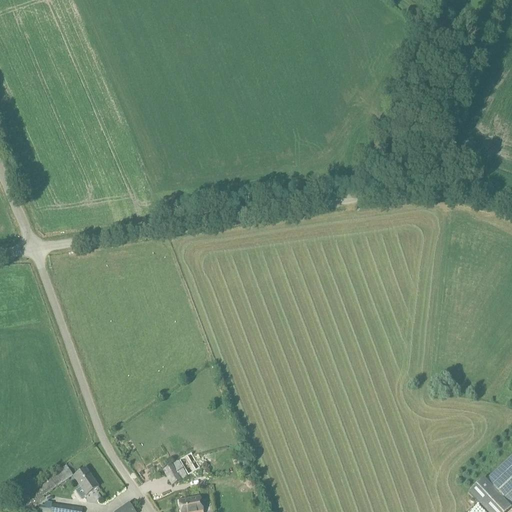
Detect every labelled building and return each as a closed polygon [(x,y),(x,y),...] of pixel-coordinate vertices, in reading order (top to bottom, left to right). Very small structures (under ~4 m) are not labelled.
[(191,455),(163,472),(172,486),(200,469),(191,455)] [(511,455),(489,477),(511,503),(511,502),(511,455)] [(74,477),(67,466),(13,503),(18,510),(24,506),(26,508),(32,504),(34,506),(44,499),(43,497),(74,477)] [(74,478),(87,496),(98,488),(86,470),(74,478)] [(469,492),(487,511),(506,511),(510,508),(483,479),(469,492)] [(202,511),(200,497),(178,501),(180,511),(202,511)]
